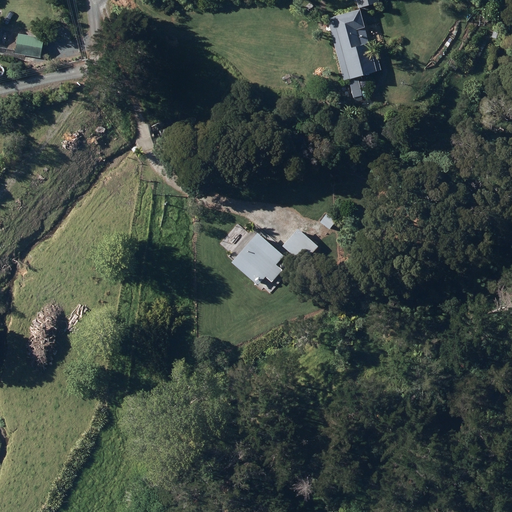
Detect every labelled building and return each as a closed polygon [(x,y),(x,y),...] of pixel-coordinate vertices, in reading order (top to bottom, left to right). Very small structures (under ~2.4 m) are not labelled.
[(374,0),(353,0),(356,9),(376,3),(374,0)] [(356,9),(325,17),(341,79),(379,69),(374,54),(369,56),(356,9)] [(48,37),(22,33),(19,52),(45,56),(48,37)] [(276,208),(270,216),(287,227),(292,219),(276,208)] [(324,211),(317,220),(332,231),(339,221),(324,211)] [(230,258),(228,261),(255,285),(263,276),(269,281),(280,269),(273,263),(281,254),(259,235),(261,233),(254,227),(228,256),(230,258)] [(279,245),(300,263),(315,246),(294,228),(279,245)]
